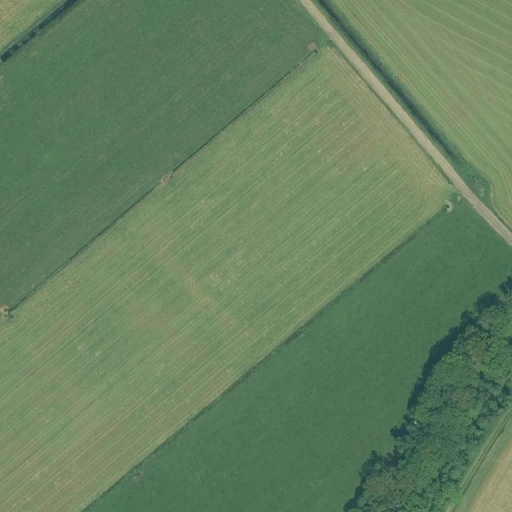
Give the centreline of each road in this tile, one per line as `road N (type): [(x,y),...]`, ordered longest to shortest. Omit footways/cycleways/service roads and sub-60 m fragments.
road 1 (track): [(304,0),(511,240)]
road 2 (track): [(447,511),(511,401)]
